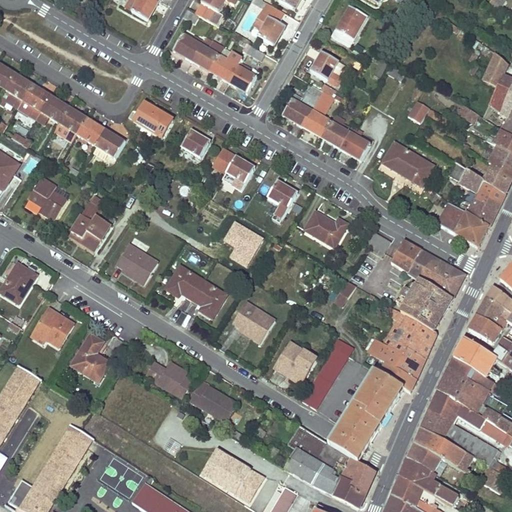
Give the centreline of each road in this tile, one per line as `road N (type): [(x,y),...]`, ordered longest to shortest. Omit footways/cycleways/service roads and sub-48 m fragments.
road 1 (residential): [(0,223),(390,469)]
road 2 (residential): [(482,270),(391,221),(251,127)]
road 3 (tertiary): [(482,270),(390,469)]
road 4 (residential): [(326,0),(251,127)]
road 5 (residential): [(144,68),(26,0)]
road 6 (residential): [(251,127),(144,68)]
